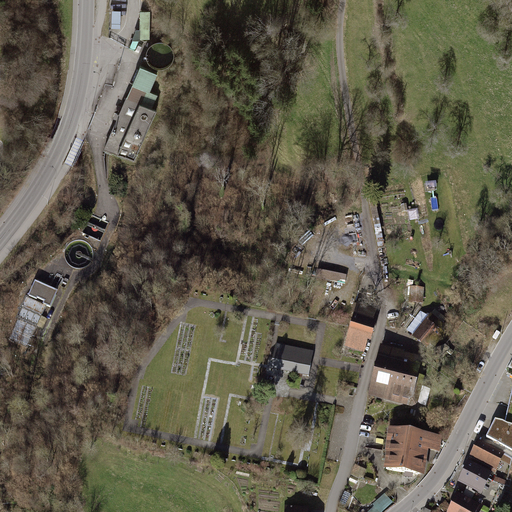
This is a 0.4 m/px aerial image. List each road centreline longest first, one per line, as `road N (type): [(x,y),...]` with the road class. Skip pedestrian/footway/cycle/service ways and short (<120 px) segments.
road 1 (residential): [(341,0),(340,42),(384,318),(332,511)]
road 2 (tertiary): [(0,242),(30,206),(69,128),(86,0)]
road 3 (tertiary): [(399,511),(431,484),(511,335)]
